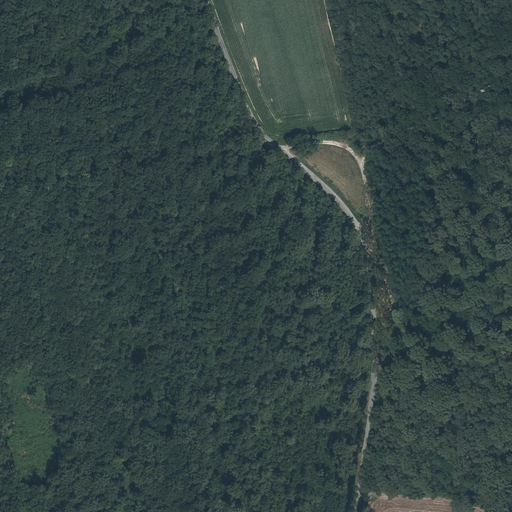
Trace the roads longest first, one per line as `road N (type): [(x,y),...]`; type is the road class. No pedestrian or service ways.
road 1 (unclassified): [(359,511),(376,388),(366,236)]
road 2 (unclassified): [(286,151),(247,110),(204,0)]
road 3 (track): [(511,74),(404,131),(362,163)]
road 4 (unclassified): [(366,236),(362,163),(340,146),(286,151)]
road 5 (track): [(376,388),(247,412)]
